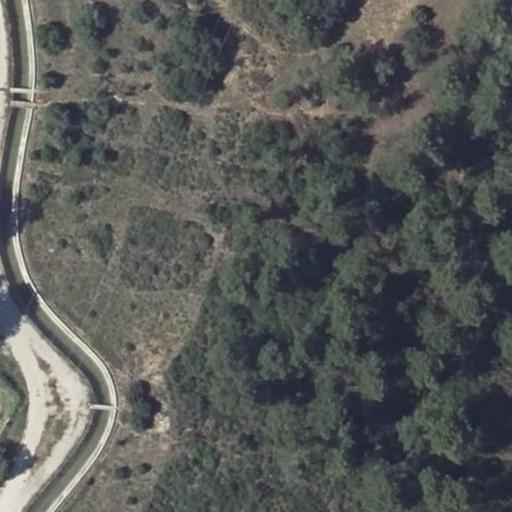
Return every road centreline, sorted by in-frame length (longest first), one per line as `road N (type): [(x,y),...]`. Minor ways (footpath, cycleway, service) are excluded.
road 1 (track): [(0,292),(78,404),(72,437),(15,511)]
road 2 (track): [(4,511),(33,412),(6,307)]
